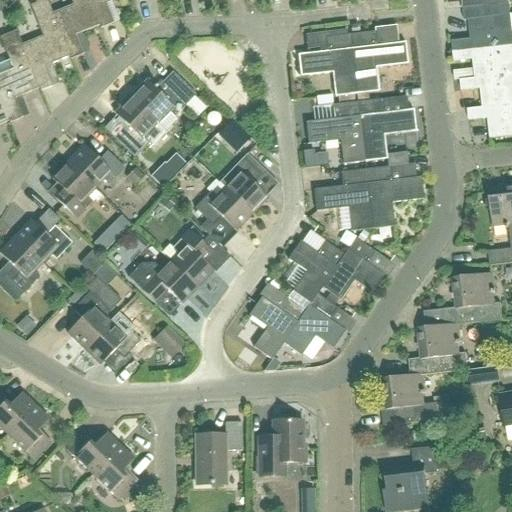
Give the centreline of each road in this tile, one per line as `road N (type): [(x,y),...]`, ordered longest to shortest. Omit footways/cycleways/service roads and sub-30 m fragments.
road 1 (residential): [(217,390),(212,328),(295,210),(271,23)]
road 2 (residential): [(0,199),(28,155),(148,31),(271,23)]
road 3 (residential): [(339,381),(448,222),(442,164)]
road 4 (residential): [(163,393),(96,397),(0,343)]
road 5 (residential): [(442,164),(423,0)]
road 6 (residential): [(340,511),(339,381)]
road 7 (residential): [(339,381),(217,390)]
